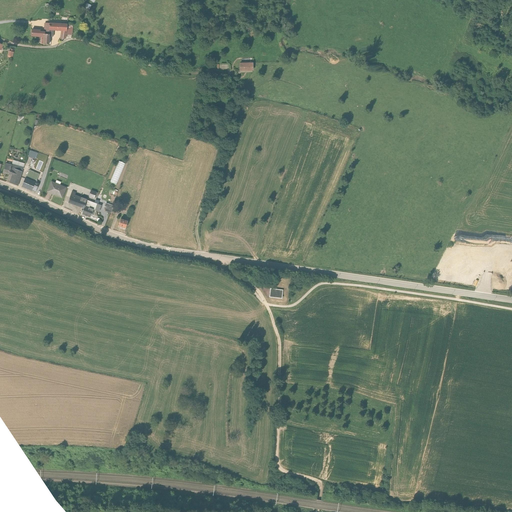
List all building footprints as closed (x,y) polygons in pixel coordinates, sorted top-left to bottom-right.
[(44,32),(44,34),(49,34),(49,37),(53,37),(53,30),(61,31),(60,41),(65,38),(66,35),(67,24),(49,23),(49,24),(46,24),(44,23),(44,32)] [(202,90),(201,90),(201,93),(204,93),(204,92),(211,91),(211,89),(215,89),(214,83),(210,84),(202,85),(202,90)] [(196,106),(193,117),(197,118),(200,119),(201,118),(202,115),(203,115),(204,112),(199,111),(200,108),(200,107),(196,106)] [(30,150),(28,157),(35,159),(38,153),(30,150)] [(14,169),(22,172),(24,164),(13,160),(11,165),(5,163),(2,173),(12,175),(14,169)] [(118,161),(109,182),(116,185),(125,164),(118,161)] [(14,169),(12,175),(9,183),(18,186),(22,172),(14,169)] [(32,188),(36,189),(39,184),(36,182),(39,174),(29,170),(22,186),(31,191),(31,190),(32,188)] [(55,193),(54,195),(62,198),(66,187),(60,185),(61,182),(56,180),(55,183),(51,181),(47,190),(55,193)] [(91,190),(88,198),(93,200),(94,197),(95,198),(97,193),(96,193),(96,192),(91,190)] [(84,208),(87,200),(74,195),(75,193),(72,191),(68,202),(84,208)] [(87,200),(84,208),(84,209),(82,208),(81,211),(82,212),(81,215),(90,218),(93,210),(97,211),(99,205),(87,200)] [(111,210),(113,206),(105,203),(104,207),(106,207),(105,211),(110,213),(111,210)] [(120,219),(118,226),(121,227),(120,228),(125,229),(127,221),(120,219)] [(270,288),(269,297),(281,299),(282,290),(270,288)]
